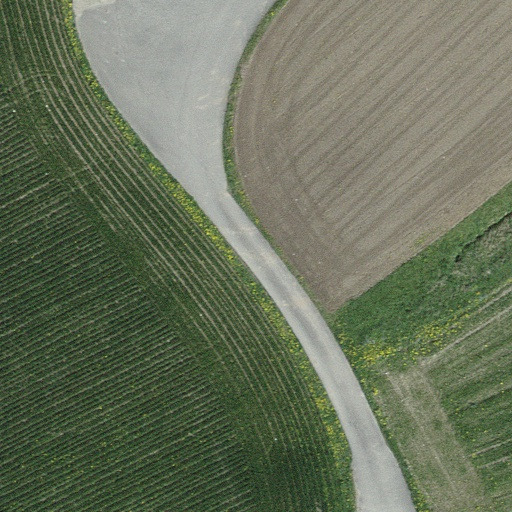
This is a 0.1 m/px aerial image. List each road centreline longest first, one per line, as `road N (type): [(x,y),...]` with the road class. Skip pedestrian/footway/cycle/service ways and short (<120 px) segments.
road 1 (unclassified): [(128,99),(233,220),(323,351),(356,418),(386,511)]
road 2 (unclassified): [(235,0),(128,99)]
